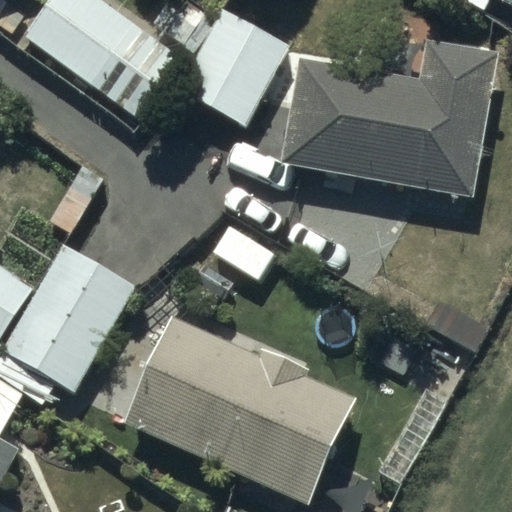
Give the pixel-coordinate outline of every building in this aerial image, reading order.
[(97,0),(47,0),(21,37),(137,122),(181,62),(97,0)] [(511,0),(493,0),(511,9),(511,0)] [(224,12),(176,93),(243,132),(291,52),(224,12)] [(299,62),(280,168),(473,203),(499,59),(426,46),(419,84),(299,62)] [(74,396),(131,289),(69,255),(11,363),(74,396)] [(0,351),(38,295),(0,269),(0,351)] [(171,319),(123,424),(309,509),(357,404),(171,319)] [(0,481),(15,451),(0,443),(0,481)]
